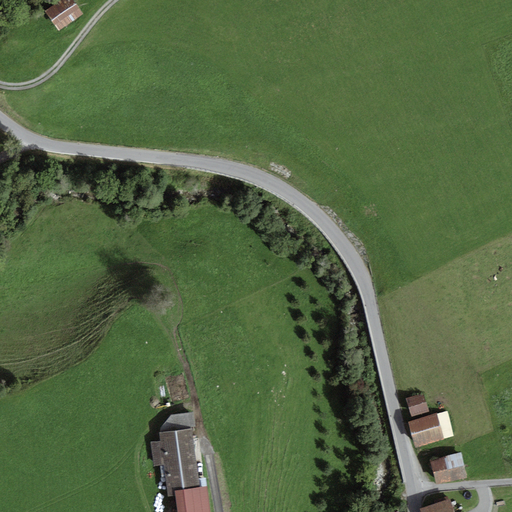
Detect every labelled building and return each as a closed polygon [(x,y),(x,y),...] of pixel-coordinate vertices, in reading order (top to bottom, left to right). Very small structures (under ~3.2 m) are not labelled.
[(72,0),(71,0),(49,14),(60,32),(84,17),(72,0)] [(406,399),(412,417),(430,412),(424,394),(406,399)] [(408,422),(415,448),(454,436),(447,411),(408,422)] [(160,428),(159,432),(191,428),(196,427),(194,412),(171,415),(160,428)] [(199,487),(191,428),(159,432),(161,441),(151,442),(154,467),(164,465),(167,491),(168,497),(175,496),(174,490),(199,487)] [(430,461),(437,485),(467,477),(460,453),(430,461)] [(210,511),(207,486),(199,487),(174,490),(175,496),(177,511),(210,511)] [(454,511),(451,499),(419,509),(419,511),(454,511)]
